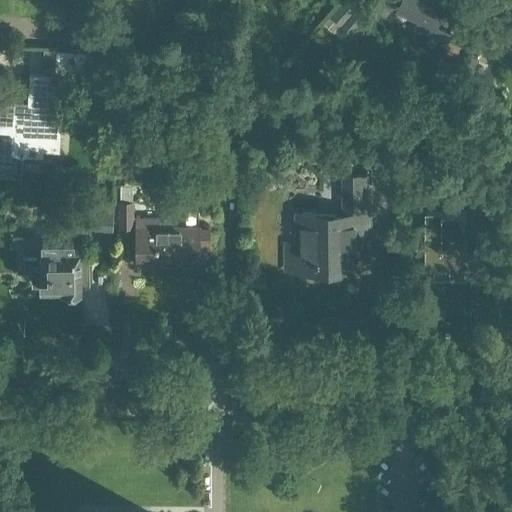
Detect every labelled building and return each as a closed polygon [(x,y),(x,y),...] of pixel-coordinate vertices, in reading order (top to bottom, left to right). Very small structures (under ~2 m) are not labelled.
[(368,15),(349,0),(345,0),(331,18),(351,35),(368,15)] [(395,7),(397,8),(419,19),(414,29),(444,42),(455,18),(440,11),(445,0),(379,0),(373,8),(385,18),(395,7)] [(201,8),(173,13),(177,32),(205,27),(201,8)] [(511,21),(493,16),(481,49),(499,56),(508,35),(511,35),(511,21)] [(88,28),(57,26),(55,48),(87,50),(88,28)] [(78,53),(76,77),(115,80),(116,56),(78,53)] [(467,55),(459,84),(479,89),(485,68),(477,65),(479,58),(467,55)] [(59,153),(64,76),(54,76),(29,74),(27,106),(34,106),(34,114),(13,113),(14,104),(0,103),(0,177),(22,179),(23,157),(42,158),(43,152),(59,153)] [(485,164),(483,189),(498,190),(500,166),(485,164)] [(222,167),(222,171),(222,190),(237,190),(237,167),(222,167)] [(349,246),(369,246),(369,176),(344,176),(344,217),(317,217),(317,214),(297,214),(297,245),(286,245),(286,271),(317,270),(317,268),(349,268),(349,246)] [(209,249),(209,242),(209,226),(172,226),(172,217),(133,218),(133,203),(120,203),(119,228),(137,228),(137,264),(199,263),(199,249),(209,249)] [(61,206),(59,230),(110,233),(111,209),(61,206)] [(481,213),(425,213),(425,269),(465,269),(465,238),(481,238),(481,213)] [(73,241),(42,241),(42,251),(41,252),(41,268),(33,269),(33,285),(42,285),(42,287),(62,286),(62,287),(63,287),(68,291),(68,292),(75,292),(75,291),(80,287),(80,248),(73,248),(73,241)]
